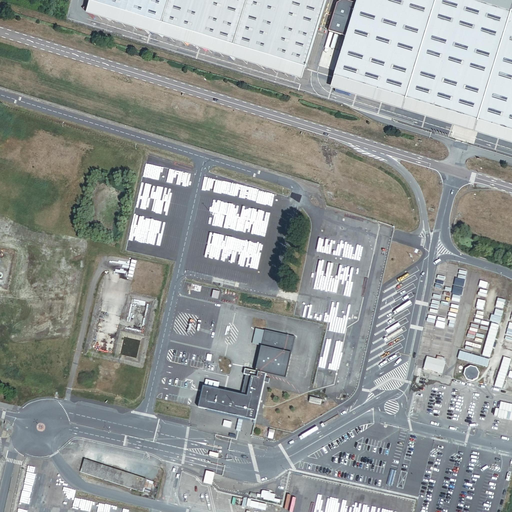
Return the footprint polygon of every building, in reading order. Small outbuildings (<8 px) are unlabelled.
[(307,66),(91,0),(87,12),(303,79),(307,66)] [(91,0),(307,66),(327,0),(91,0)] [(346,35),(356,3),(346,0),(341,0),(337,3),(328,30),(346,35)] [(511,11),(474,0),(356,0),(356,3),(346,35),(333,75),(511,130),(511,11)] [(511,0),(474,0),(511,11),(511,0)] [(511,130),(333,75),(330,87),(511,142),(511,130)] [(296,337),(256,329),(253,344),(262,346),(257,371),(267,373),(287,377),(296,337)] [(445,362),(427,357),(424,367),(442,372),(445,362)] [(477,367),(471,365),(466,368),(464,374),(467,379),(472,381),(478,378),(479,372),(477,367)] [(220,382),(206,379),(200,406),(257,420),(266,382),(269,382),(270,378),(266,377),(267,373),(257,371),(246,368),(244,374),(246,375),(242,394),(219,388),(220,382)] [(147,479),(84,458),(80,472),(142,492),(143,490),(147,479)] [(214,476),(206,474),(204,482),(212,484),(214,476)] [(154,481),(147,479),(143,490),(150,493),(154,481)]
